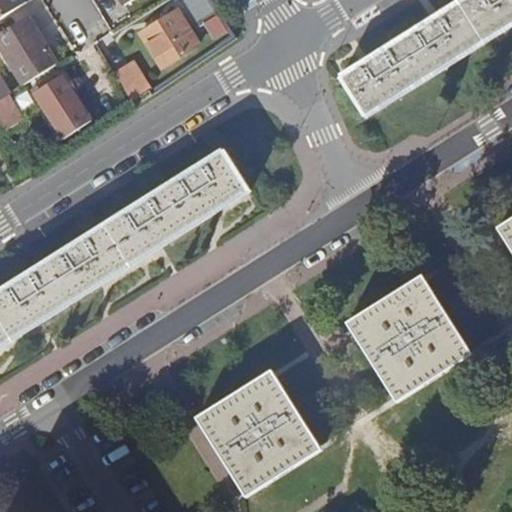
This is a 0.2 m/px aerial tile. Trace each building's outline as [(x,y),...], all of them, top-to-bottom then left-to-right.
[(0,0),(0,22),(24,8),(18,0),(0,0)] [(211,0),(179,0),(200,30),(221,16),(211,0)] [(511,0),(473,0),(342,83),(366,121),(511,28),(511,0)] [(198,49),(176,13),(142,34),(165,70),(198,49)] [(0,36),(0,41),(28,86),(59,66),(29,19),(0,36)] [(140,71),(120,84),(136,109),(156,96),(140,71)] [(91,122),(62,81),(36,99),(64,140),(91,122)] [(0,87),(0,103),(4,101),(8,98),(1,87),(0,87)] [(4,101),(0,103),(0,119),(11,113),(4,101)] [(227,156),(0,299),(0,352),(251,194),(227,156)] [(511,222),(498,231),(511,252),(511,222)] [(347,327),(397,406),(472,358),(422,279),(347,327)] [(272,374),(197,420),(247,499),(321,454),(272,374)]
